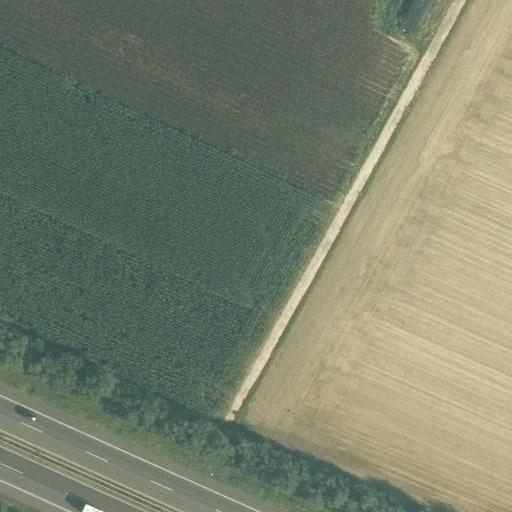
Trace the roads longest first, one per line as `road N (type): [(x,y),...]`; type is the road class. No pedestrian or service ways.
road 1 (track): [(462,0),(233,425)]
road 2 (motorway): [(216,511),(0,414)]
